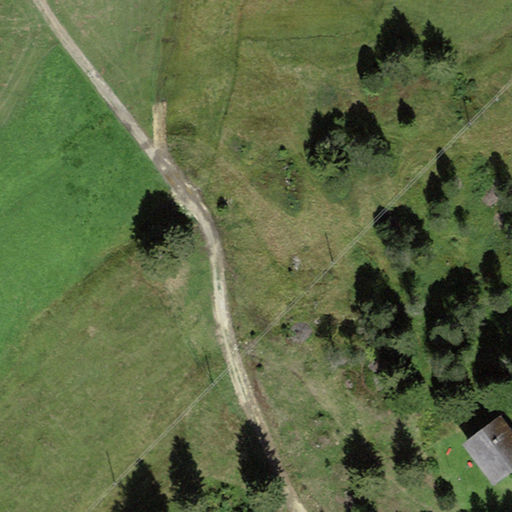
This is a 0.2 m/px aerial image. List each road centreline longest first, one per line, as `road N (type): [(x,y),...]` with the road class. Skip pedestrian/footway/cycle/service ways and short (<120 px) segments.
road 1 (track): [(172,0),(155,157),(217,236),(227,325),(257,417)]
road 2 (track): [(155,157),(41,0)]
